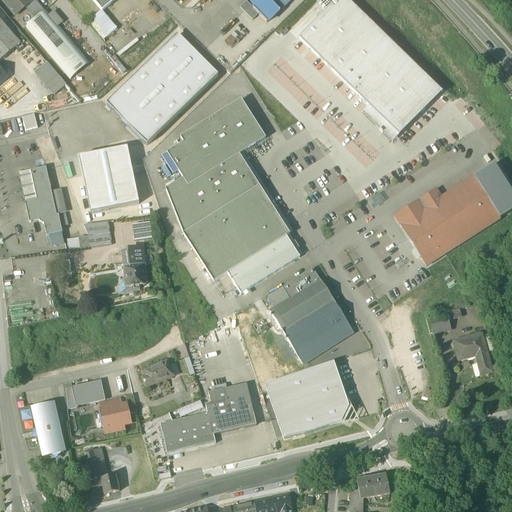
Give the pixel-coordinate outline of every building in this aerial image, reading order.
[(1,0),(16,16),(27,7),(34,1),(33,0),(32,0),(31,1),(29,0),(1,0)] [(91,0),(102,13),(117,0),(91,0)] [(258,16),(267,25),(279,12),(270,2),(267,0),(258,0),(256,2),(259,5),(253,10),(253,11),(258,16)] [(272,0),(270,2),(279,12),(290,0),(272,0)] [(323,14),(299,39),(368,106),(399,136),(442,92),(347,0),(336,0),(326,11),(323,14)] [(321,0),(318,3),(326,11),(336,0),(321,0)] [(29,14),(35,20),(44,13),(34,1),(27,7),(31,12),(29,14)] [(240,9),(252,22),(258,16),(253,11),(253,10),(251,8),(246,3),(240,9)] [(318,3),(316,6),(323,14),(326,11),(318,3)] [(46,11),(44,13),(35,20),(25,28),(70,81),(91,64),(59,27),(50,16),(46,11)] [(53,12),(50,16),(59,27),(63,23),(53,12)] [(119,33),(102,13),(90,23),(107,43),(119,33)] [(0,62),(20,45),(0,20),(0,62)] [(145,146),(147,147),(218,77),(185,43),(177,35),(106,105),(107,107),(145,146)] [(35,73),(55,96),(66,87),(46,63),(35,73)] [(167,155),(178,173),(183,181),(188,189),(239,156),(265,140),(240,101),(180,139),(183,144),(167,155)] [(368,106),(361,113),(392,143),(399,136),(368,106)] [(22,119),(26,132),(37,129),(34,116),(22,119)] [(127,149),(79,159),(90,215),(139,205),(133,176),(130,164),(127,149)] [(178,173),(167,155),(162,158),(173,176),(178,173)] [(166,192),(183,237),(259,188),(239,156),(188,189),(183,181),(166,192)] [(136,163),(139,175),(145,173),(142,162),(136,163)] [(139,175),(136,163),(130,164),(133,176),(139,175)] [(511,192),(494,164),(473,178),(499,219),(511,211),(511,192)] [(46,237),(62,233),(58,216),(56,216),(51,193),(46,168),(30,171),(37,201),(25,203),(29,223),(39,221),(39,223),(43,225),(44,225),(46,237)] [(19,174),(25,203),(37,201),(30,171),(19,174)] [(399,226),(426,267),(499,219),(473,178),(441,198),(436,190),(419,201),(425,209),(399,226)] [(290,236),(259,188),(183,237),(214,284),(227,276),(258,256),(286,238),(290,236)] [(56,216),(58,216),(66,214),(62,191),(51,193),(56,216)] [(379,194),(367,202),(373,210),(384,202),(379,194)] [(394,218),(399,226),(425,209),(419,201),(394,218)] [(89,238),(90,249),(110,247),(109,235),(107,223),(93,225),(95,237),(89,238)] [(151,223),(134,224),(136,241),(152,239),(151,223)] [(95,237),(93,225),(84,226),(89,238),(95,237)] [(62,233),(46,237),(49,249),(65,248),(62,233)] [(89,238),(80,239),(81,251),(90,249),(89,238)] [(227,276),(241,297),(300,259),(286,238),(258,256),(227,276)] [(66,241),(68,252),(81,251),(80,239),(66,241)] [(133,288),(133,291),(139,290),(139,287),(146,286),(144,269),(141,250),(121,253),(126,286),(126,289),(133,288)] [(55,262),(58,281),(72,279),(70,260),(55,262)] [(267,299),(275,311),(320,283),(313,270),(267,299)] [(350,330),(320,283),(275,311),(270,314),(303,366),(350,336),(347,331),(350,330)] [(140,293),(139,290),(133,291),(133,288),(126,289),(126,286),(117,287),(119,298),(134,296),(134,294),(140,293)] [(446,315),(448,323),(461,319),(459,311),(445,315),(446,315)] [(430,320),(435,336),(450,332),(448,323),(446,315),(430,320)] [(489,335),(482,337),(486,354),(494,352),(489,335)] [(476,358),(481,376),(491,373),(486,354),(482,337),(482,336),(480,336),(476,337),(453,344),(456,356),(474,351),(476,358)] [(458,363),(476,358),(474,351),(456,356),(458,363)] [(184,360),(189,377),(195,375),(189,358),(184,360)] [(141,379),(146,390),(167,380),(166,377),(172,374),(169,366),(167,362),(144,372),(146,377),(141,379)] [(172,374),(174,377),(180,375),(175,363),(169,366),(172,374)] [(334,364),(265,387),(284,442),(307,436),(341,425),(349,409),(334,364)] [(72,389),(76,408),(105,402),(101,382),(72,389)] [(247,387),(226,392),(228,401),(249,396),(247,387)] [(68,410),(76,408),(72,389),(66,390),(68,410)] [(256,426),(249,396),(228,401),(226,392),(209,396),(211,404),(206,406),(208,415),(161,426),(168,456),(216,445),(214,436),(256,426)] [(125,397),(129,415),(137,413),(133,395),(125,397)] [(118,401),(106,404),(107,410),(120,407),(118,401)] [(39,437),(44,459),(64,454),(53,404),(32,408),(37,430),(39,437)] [(113,428),(114,432),(123,430),(122,426),(128,424),(124,406),(120,407),(107,410),(106,404),(101,405),(106,429),(113,428)] [(84,453),(87,467),(88,474),(91,489),(102,486),(101,480),(108,478),(102,449),(84,453)] [(102,486),(104,496),(119,492),(116,477),(108,478),(101,480),(102,486)] [(356,483),(358,492),(359,501),(362,500),(389,495),(386,477),(356,483)] [(362,511),(362,500),(359,501),(358,492),(349,495),(349,511),(362,511)] [(288,497),(273,501),(275,511),(291,511),(291,510),(288,497)] [(275,511),(273,501),(254,505),(255,511),(275,511)]
